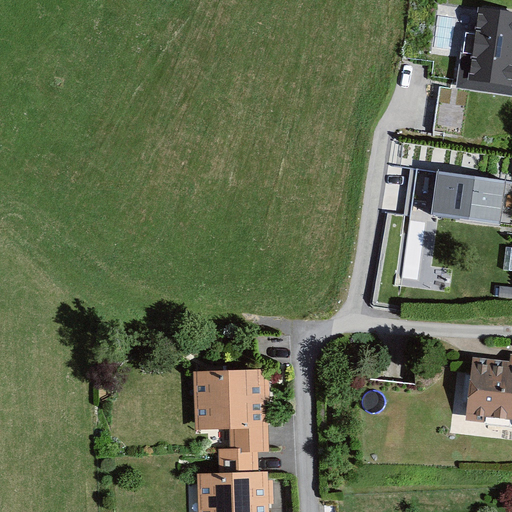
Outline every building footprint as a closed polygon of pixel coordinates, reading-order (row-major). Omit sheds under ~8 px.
[(511,11),(478,7),(474,34),(466,32),(458,88),(511,95),(511,11)] [(453,117),(446,116),(445,126),(452,127),(453,117)] [(439,175),(433,216),(501,226),(507,184),(439,175)] [(511,287),(500,287),(499,299),(511,299),(511,287)] [(511,364),(473,360),(467,420),(511,424),(511,364)] [(262,375),(199,376),(200,426),(233,425),(263,425),(262,375)] [(223,451),(223,477),(257,476),(257,451),(264,451),(263,425),(233,425),(234,451),(223,451)] [(223,477),(202,477),(202,511),(265,511),(265,476),(257,476),(223,477)]
